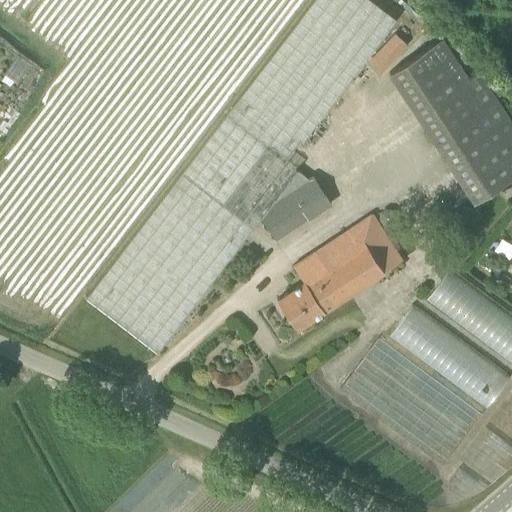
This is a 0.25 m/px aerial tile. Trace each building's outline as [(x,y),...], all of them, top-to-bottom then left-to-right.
[(371,0),(313,0),(225,115),(283,159),(297,140),(300,143),(396,19),(371,0)] [(369,64),(379,74),(407,44),(397,34),(369,64)] [(465,81),(438,39),(387,72),(472,202),(511,175),(511,121),(479,71),(465,81)] [(19,53),(6,73),(19,81),(32,61),(19,53)] [(295,169),(283,159),(225,115),(85,297),(156,351),(260,215),(276,240),(331,204),(313,175),(308,178),(295,169)] [(334,145),(348,160),(365,144),(352,129),(334,145)] [(293,265),(303,281),(277,299),(297,329),(401,260),(372,213),(293,265)] [(425,300),(511,363),(511,314),(448,268),(425,300)] [(390,335),(486,406),(510,375),(413,303),(390,335)]
